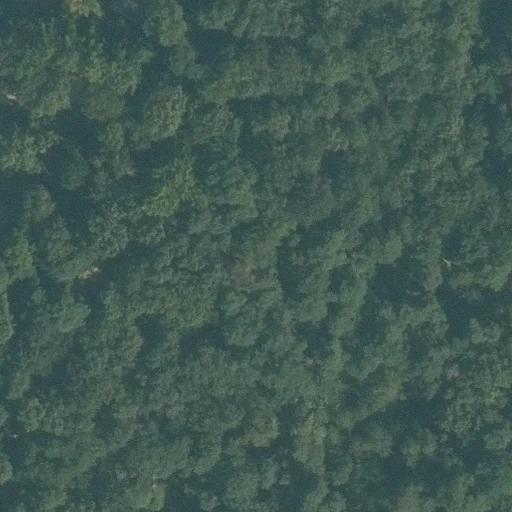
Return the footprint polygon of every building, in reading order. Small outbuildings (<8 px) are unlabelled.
[(62,0),(53,18),(68,25),(80,0),(62,0)] [(130,0),(110,0),(108,5),(147,29),(156,15),(130,0)] [(0,38),(0,57),(1,54),(7,56),(12,43),(0,38)] [(14,152),(9,166),(49,182),(55,168),(14,152)] [(2,168),(0,173),(0,176),(9,179),(11,172),(2,168)] [(0,202),(0,218),(14,224),(20,210),(0,202)]
